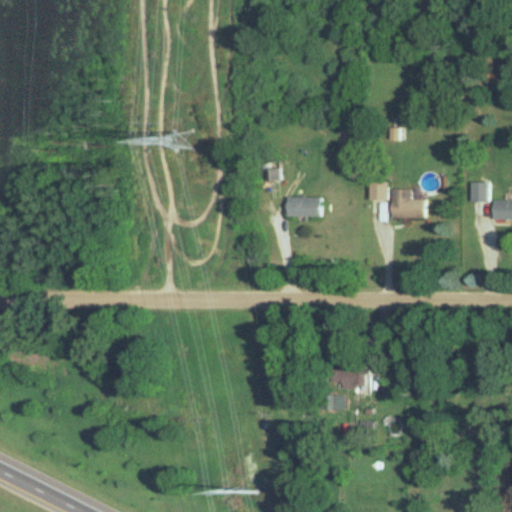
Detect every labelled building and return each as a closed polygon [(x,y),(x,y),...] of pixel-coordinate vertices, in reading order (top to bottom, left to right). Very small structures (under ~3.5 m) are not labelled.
[(284,180),(283,169),(271,170),(272,181),(284,180)] [(374,199),(389,199),(390,184),(375,183),(374,199)] [(492,183),(473,183),(473,202),(492,202),(492,183)] [(429,199),(413,199),(413,190),(394,190),(394,218),(429,218),(429,199)] [(325,217),(325,197),(289,197),(289,217),(325,217)] [(511,201),(493,202),(493,220),(511,220),(511,201)] [(331,369),(331,389),(367,389),(367,369),(331,369)] [(335,410),(335,398),(326,398),(326,410),(335,410)] [(401,436),(404,422),(391,419),(388,434),(401,436)]
